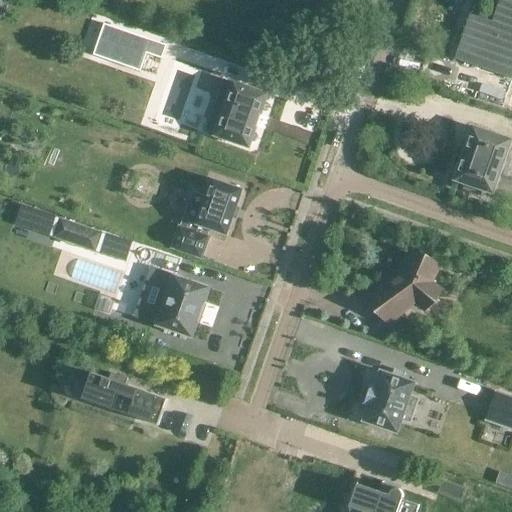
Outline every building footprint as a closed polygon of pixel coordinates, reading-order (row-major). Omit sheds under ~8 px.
[(469,12),(452,62),(454,62),(455,59),(498,74),(511,79),(511,0),(496,0),(497,0),(499,1),(492,22),(490,21),(470,14),(471,12),(469,12)] [(126,42),(120,60),(149,70),(155,53),(126,43),(126,42)] [(250,146),(249,146),(256,127),(255,127),(259,115),(260,115),(266,96),(267,96),(268,94),(266,94),(265,94),(235,83),(233,82),(232,84),(232,85),(226,83),(221,99),(227,101),(215,134),(214,136),(216,137),(216,136),(247,147),(249,148),(250,146)] [(511,140),(473,127),(466,146),(464,151),(465,151),(463,157),(462,157),(461,161),(455,180),(465,184),(464,189),(480,195),(482,190),(492,193),(504,160),(511,162),(511,140)] [(171,247),(171,249),(173,250),(199,259),(201,260),(202,258),(208,239),(209,239),(209,237),(207,236),(209,230),(225,235),(227,236),(227,234),(242,192),(243,190),(241,189),(214,180),(212,179),(211,181),(197,223),(196,225),(198,226),(196,232),(181,227),(179,226),(178,228),(172,247),(171,247)] [(100,233),(61,220),(55,237),(68,241),(67,243),(74,245),(74,244),(94,251),(100,233)] [(398,277),(397,278),(397,279),(390,284),(390,283),(370,298),(387,321),(414,301),(424,309),(439,290),(431,283),(430,283),(430,282),(430,281),(435,265),(411,254),(404,270),(403,272),(402,272),(398,277)] [(152,269),(135,317),(157,324),(157,326),(158,326),(190,337),(192,338),(192,336),(197,320),(199,321),(201,317),(198,316),(201,309),(203,310),(204,306),(202,305),(208,289),(209,288),(207,287),(207,288),(176,277),(176,276),(174,276),(174,277),(152,269)] [(405,373),(394,369),(392,375),(382,372),(382,371),(380,371),(380,372),(375,388),(371,386),(365,404),(369,405),(364,420),(363,420),(363,422),(364,422),(396,433),(397,434),(398,432),(402,420),(410,423),(418,399),(410,396),(414,384),(415,384),(415,383),(414,382),(413,383),(402,379),(403,374),(405,375),(405,373)] [(127,378),(110,372),(110,374),(113,375),(111,379),(91,373),(89,378),(90,378),(88,382),(73,377),(66,398),(157,430),(159,423),(158,423),(166,401),(167,401),(168,399),(121,383),(122,379),(127,380),(127,378)] [(497,392),(496,392),(495,393),(496,393),(487,419),(486,419),(486,421),(487,421),(511,429),(511,397),(497,393),(497,392)] [(391,492),(391,493),(390,496),(380,492),(383,482),(382,481),(379,492),(358,485),(350,507),(363,511),(416,511),(419,506),(402,500),(403,497),(403,496),(403,495),(403,494),(402,493),(402,492),(401,491),(399,490),(397,489),(395,489),(394,490),(393,490),(392,491),(391,492)] [(464,489),(442,481),(438,493),(461,501),(464,489)]
